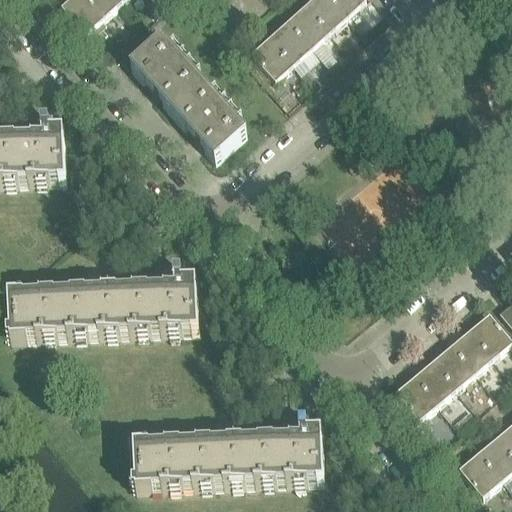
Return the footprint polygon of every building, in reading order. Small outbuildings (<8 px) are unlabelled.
[(106,26),(82,0),(81,0),(63,16),(87,43),(106,26)] [(124,10),(114,0),(82,0),(106,26),(124,10)] [(134,0),(114,0),(124,10),(134,0)] [(348,26),(324,0),(306,16),(331,42),(348,26)] [(367,10),(358,0),(324,0),(348,26),(367,10)] [(170,14),(164,8),(158,13),(163,20),(170,14)] [(162,20),(157,14),(151,19),(156,25),(162,20)] [(331,42),(306,16),(289,32),(313,58),(331,42)] [(313,58),(289,32),(271,48),(295,74),(313,58)] [(370,49),(378,42),(372,36),(365,43),(370,49)] [(127,53),(119,44),(96,66),(103,74),(127,53)] [(295,74),(271,48),(252,64),(276,91),(295,74)] [(174,125),(205,96),(163,49),(132,78),(143,91),(146,88),(166,110),(163,112),(174,125)] [(352,65),(360,58),(353,52),(346,59),(352,65)] [(344,59),(337,66),(342,73),(350,66),(344,59)] [(342,73),(336,66),(328,74),(334,81),(342,73)] [(216,172),(247,143),(205,96),(174,125),(185,137),(188,134),(208,156),(205,159),(216,172)] [(67,193),(65,152),(63,152),(63,142),(65,142),(65,141),(50,141),(50,130),(52,130),(51,120),(32,121),(34,149),(0,150),(0,195),(48,193),(60,193),(67,193)] [(200,343),(198,302),(196,302),(195,292),(197,292),(197,290),(183,291),(182,281),(185,281),(185,271),(166,272),(167,291),(168,291),(168,293),(166,293),(166,298),(24,305),(23,300),(4,301),(5,312),(9,311),(11,351),(192,343),(200,343)] [(511,310),(500,321),(511,335),(511,310)] [(511,352),(511,350),(490,325),(471,341),(494,368),(511,352)] [(494,368),(471,341),(452,356),(475,384),(494,368)] [(475,384),(452,356),(434,372),(456,399),(475,384)] [(456,399),(434,372),(415,388),(438,415),(456,399)] [(438,415),(415,388),(397,403),(420,430),(438,415)] [(504,403),(498,396),(493,401),(499,408),(504,403)] [(481,423),(487,417),(483,413),(476,419),(481,423)] [(470,417),(463,423),(470,432),(477,425),(470,417)] [(325,493),(323,452),(321,452),(321,442),(323,442),(323,441),(309,441),(309,432),(308,432),(307,421),(290,423),(292,449),(149,455),(149,450),(129,451),(130,462),(135,462),(136,502),(317,493),(325,493)] [(511,436),(498,447),(511,463),(511,436)] [(446,456),(438,447),(428,455),(436,465),(446,456)] [(511,482),(511,463),(498,447),(480,463),(502,491),(511,482)] [(502,491),(480,463),(461,479),(484,506),(502,491)]
